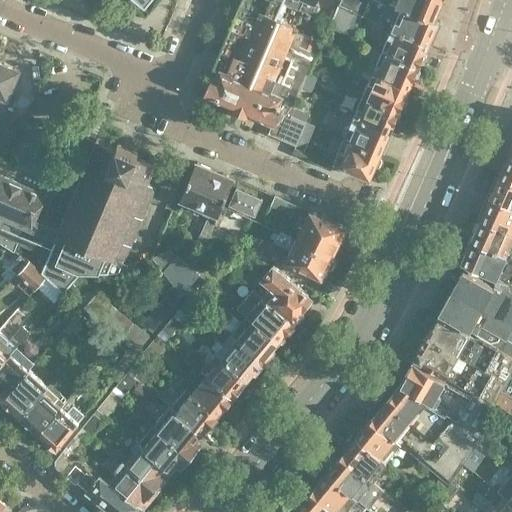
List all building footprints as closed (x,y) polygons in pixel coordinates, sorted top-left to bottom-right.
[(210,78),(203,94),(231,106),(230,108),(246,115),(248,113),(272,123),(268,133),(281,139),(291,115),(294,107),(293,106),(295,103),(316,52),(322,40),(304,33),(287,25),(294,8),(275,0),(241,0),(212,67),(220,71),(216,80),(210,78)] [(300,0),(298,7),(312,13),(317,0),(300,0)] [(396,4),(386,0),(340,0),(339,4),(362,14),(388,25),(391,27),(428,43),(432,35),(436,34),(438,29),(436,25),(437,22),(434,20),(434,19),(396,4)] [(397,0),(396,4),(434,19),(442,0),(397,0)] [(362,14),(339,4),(330,26),(353,36),(362,14)] [(383,23),(367,17),(364,25),(380,32),(383,23)] [(391,27),(382,48),(419,64),(423,63),(425,57),(424,54),(428,43),(391,27)] [(355,56),(353,62),(378,73),(409,86),(413,78),(417,77),(419,72),(417,68),(419,64),(382,48),(375,64),(355,56)] [(368,79),(362,93),(399,109),(400,107),(404,106),(406,101),(404,97),(409,86),(378,73),(353,62),(349,71),(368,79)] [(0,96),(6,99),(18,71),(0,63),(0,96)] [(362,93),(353,116),(389,131),(393,122),(397,121),(400,116),(398,112),(399,109),(362,93)] [(294,107),(291,115),(305,121),(308,113),(303,111),(304,108),(296,104),(294,107)] [(291,115),(281,139),(296,145),(305,121),(291,115)] [(345,128),(343,133),(343,138),(380,153),(381,151),(385,150),(387,145),(385,141),(389,132),(389,131),(353,116),(349,125),(345,128)] [(0,245),(10,252),(15,243),(47,257),(41,270),(48,276),(59,288),(73,274),(91,274),(104,273),(116,272),(120,260),(120,258),(123,259),(124,256),(123,256),(128,247),(129,245),(129,244),(134,232),(135,232),(136,230),(135,229),(141,216),(142,217),(143,214),(142,214),(148,201),(149,201),(150,199),(149,198),(154,186),(155,186),(156,184),(155,183),(160,172),(161,173),(162,170),(153,166),(154,163),(135,155),(137,151),(117,142),(115,146),(96,138),(95,141),(86,137),(85,139),(86,139),(81,151),(80,151),(79,154),(80,154),(74,167),(73,167),(72,169),(73,169),(68,182),(67,182),(66,184),(67,185),(61,198),(60,198),(59,200),(60,200),(56,209),(47,205),(50,196),(0,174),(0,245)] [(379,156),(380,153),(343,138),(333,162),(338,164),(339,164),(369,177),(374,166),(378,165),(380,159),(379,156)] [(502,167),(499,174),(511,180),(511,154),(508,153),(508,154),(508,155),(506,154),(501,165),(503,166),(502,167)] [(183,201),(183,202),(218,217),(218,216),(220,211),(219,211),(233,178),(195,161),(178,199),(183,201)] [(492,188),(489,196),(511,206),(511,180),(499,174),(498,175),(499,176),(493,189),(492,188)] [(229,204),(232,206),(250,214),(250,213),(254,215),(261,199),(236,188),(229,204)] [(274,195),(272,200),(268,207),(290,216),(295,204),(274,195)] [(481,217),(480,218),(511,232),(511,206),(489,196),(489,197),(489,198),(487,197),(482,208),(484,209),(484,210),(483,210),(483,211),(484,212),(484,211),(487,212),(486,215),(481,217)] [(309,210),(296,237),(332,255),(334,253),(339,252),(342,245),(339,241),(346,226),(309,210)] [(227,214),(220,228),(240,237),(246,223),(227,214)] [(474,231),(470,239),(507,255),(506,256),(511,258),(511,232),(480,218),(479,220),(477,219),(473,230),(475,230),(475,232),(474,231)] [(212,223),(205,220),(200,230),(208,233),(212,223)] [(286,258),(284,261),(292,265),(293,264),(321,278),(325,269),(331,269),(334,262),(331,257),(332,255),(296,237),(290,249),(286,258)] [(464,253),(461,261),(480,270),(497,277),(508,282),(509,290),(511,291),(511,258),(506,256),(507,255),(470,239),(470,240),(471,240),(470,241),(468,240),(463,251),(465,252),(465,253),(464,253)] [(271,244),(265,253),(280,264),(287,255),(271,244)] [(259,270),(267,257),(247,245),(239,258),(259,270)] [(174,286),(143,323),(143,324),(153,332),(200,275),(169,249),(152,257),(174,286)] [(27,260),(16,271),(32,287),(43,275),(27,260)] [(266,271),(260,278),(274,290),(266,300),(293,320),(297,320),(302,315),(301,315),(300,311),(302,309),(301,308),(308,299),(307,299),(306,294),(307,293),(298,286),(300,285),(273,262),(266,271)] [(451,288),(450,289),(511,324),(511,297),(472,274),(462,268),(457,278),(452,279),(450,284),(451,288)] [(253,288),(237,306),(241,309),(245,313),(246,314),(251,319),(277,339),(283,332),(288,331),(292,327),(291,322),(293,320),(266,300),(253,288)] [(103,319),(114,306),(94,289),(83,302),(103,319)] [(444,302),(438,312),(448,317),(470,330),(511,352),(511,324),(450,289),(449,292),(445,292),(442,298),(444,302)] [(187,297),(177,310),(185,316),(195,303),(187,297)] [(229,300),(223,307),(228,312),(230,310),(236,315),(241,309),(237,306),(229,300)] [(122,334),(133,322),(114,306),(103,319),(122,334)] [(228,312),(220,321),(231,332),(236,337),(265,361),(271,353),(270,348),(277,339),(251,319),(246,314),(245,313),(241,309),(236,315),(230,310),(228,312)] [(177,310),(172,316),(180,322),(183,325),(188,318),(185,316),(177,310)] [(426,336),(426,337),(503,381),(507,374),(511,364),(511,355),(499,349),(446,321),(437,315),(433,323),(434,323),(432,326),(429,324),(425,332),(428,334),(426,337),(426,336)] [(172,316),(156,335),(164,341),(180,322),(172,316)] [(117,340),(130,357),(149,335),(133,322),(122,334),(117,340)] [(0,333),(0,363),(16,346),(28,332),(22,327),(9,341),(0,333)] [(217,340),(210,348),(215,351),(220,356),(246,377),(253,369),(258,368),(265,361),(236,337),(231,332),(221,344),(217,340)] [(418,350),(414,358),(423,363),(429,367),(494,403),(495,402),(503,381),(426,337),(424,339),(421,340),(419,344),(420,348),(419,351),(418,350)] [(153,340),(141,354),(152,362),(164,349),(153,340)] [(42,343),(33,354),(37,357),(46,347),(42,343)] [(16,346),(0,363),(0,397),(0,398),(27,367),(33,361),(16,346)] [(215,351),(200,370),(231,396),(232,395),(237,394),(241,390),(240,384),(246,377),(220,356),(215,351)] [(135,361),(127,371),(136,379),(145,369),(135,361)] [(405,374),(400,384),(445,409),(482,431),(496,404),(445,380),(413,362),(411,364),(409,363),(403,373),(405,374)] [(27,367),(0,398),(3,400),(3,404),(8,409),(12,409),(19,415),(47,384),(27,367)] [(127,371),(111,390),(121,398),(122,398),(137,379),(136,379),(127,371)] [(201,371),(185,389),(186,389),(216,414),(222,407),(227,406),(231,401),(231,396),(204,374),(201,371)] [(503,381),(499,391),(511,398),(511,377),(507,374),(503,381)] [(47,384),(19,415),(22,417),(22,421),(27,426),(30,425),(37,431),(66,397),(49,382),(47,384)] [(150,392),(138,382),(132,390),(144,400),(150,392)] [(376,412),(369,419),(394,440),(406,450),(448,485),(450,481),(477,444),(477,443),(482,431),(400,384),(399,385),(395,390),(390,391),(386,396),(386,400),(384,403),(380,403),(377,407),(377,411),(376,412)] [(186,389),(171,406),(174,409),(202,432),(207,425),(212,424),(216,420),(216,414),(186,389)] [(66,397),(37,431),(45,439),(46,443),(51,448),(54,447),(56,449),(66,438),(78,423),(84,414),(73,404),(73,390),(66,397)] [(111,390),(97,409),(106,417),(121,398),(111,390)] [(495,402),(511,415),(511,398),(499,391),(495,402)] [(164,413),(154,425),(158,428),(189,453),(199,441),(196,439),(202,432),(174,409),(171,406),(170,406),(164,413)] [(97,409),(81,428),(91,435),(106,417),(97,409)] [(355,438),(385,463),(400,445),(394,440),(369,419),(364,425),(365,426),(364,427),(360,427),(357,431),(357,435),(355,438)] [(504,431),(491,421),(487,427),(479,445),(488,452),(504,431)] [(143,438),(139,443),(143,446),(168,468),(171,470),(176,464),(179,466),(189,453),(158,428),(154,425),(143,438)] [(81,428),(66,446),(73,452),(88,433),(81,428)] [(340,455),(365,476),(371,480),(385,463),(355,438),(351,439),(347,443),(348,447),(347,448),(346,447),(340,455)] [(131,453),(123,463),(153,486),(168,468),(143,446),(139,443),(134,439),(126,448),(132,452),(131,453)] [(477,444),(463,463),(474,472),(488,452),(479,445),(477,443),(477,444)] [(55,460),(55,466),(65,475),(80,457),(73,452),(66,446),(55,460)] [(327,472),(326,473),(350,494),(365,506),(368,508),(383,490),(371,481),(340,455),(335,461),(335,462),(335,463),(330,463),(327,467),(328,471),(327,472)] [(75,484),(78,481),(87,489),(114,511),(142,511),(144,510),(138,505),(138,504),(110,480),(100,471),(80,457),(65,475),(75,484)] [(123,463),(110,480),(138,504),(153,486),(123,463)] [(311,490),(310,491),(334,511),(360,511),(365,506),(350,494),(326,473),(325,474),(321,475),(317,479),(318,483),(317,484),(316,483),(311,490)] [(511,474),(497,493),(503,498),(506,501),(507,500),(511,503),(511,474)] [(441,493),(446,486),(439,481),(434,488),(441,493)] [(458,487),(450,481),(448,485),(438,497),(445,503),(458,487)] [(298,507),(296,509),(298,511),(334,511),(310,491),(305,497),(305,498),(301,499),(298,503),(298,507)] [(478,494),(472,500),(486,511),(511,511),(511,503),(507,500),(506,501),(503,498),(495,508),(478,494)] [(436,511),(443,505),(436,499),(425,511),(436,511)]
